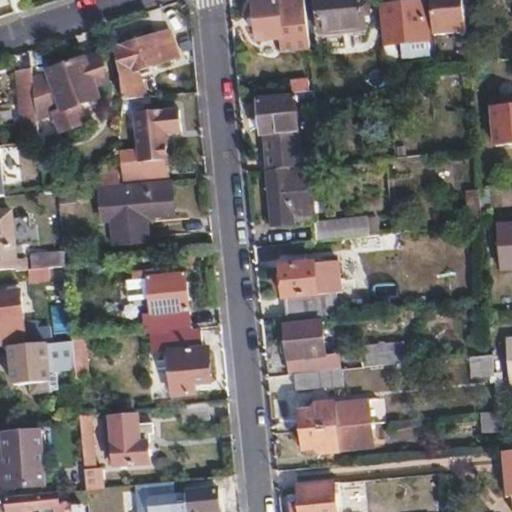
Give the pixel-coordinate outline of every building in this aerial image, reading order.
[(309,36),(305,0),(253,0),(258,41),(309,36)] [(366,32),(363,0),(318,0),(321,35),(366,32)] [(130,44),(114,49),(115,50),(125,103),(146,99),(137,73),(178,58),(170,32),(144,40),(141,34),(129,38),(130,44)] [(49,75),(35,80),(42,116),(52,112),(58,130),(83,120),(77,102),(98,94),(95,82),(108,77),(98,53),(47,70),(49,75)] [(392,97),(389,97),(390,110),(390,114),(402,112),(401,96),(408,95),(409,110),(435,108),(431,55),(388,59),(392,97)] [(35,80),(33,70),(18,74),(32,143),(47,140),(42,116),(35,80)] [(267,158),(268,172),(310,169),(308,153),(300,154),(295,99),(258,102),(261,137),(265,137),(268,157),(267,158)] [(511,144),(511,99),(493,101),(496,146),(511,144)] [(141,184),(166,181),(162,133),(182,132),(180,111),(164,112),(164,102),(135,106),(136,117),(138,117),(142,168),(139,169),(141,184)] [(310,169),(268,172),(274,227),(295,225),(295,219),(314,217),(310,169)] [(173,209),(171,181),(166,181),(141,184),(134,185),(100,188),(101,197),(99,197),(102,223),(113,222),(116,252),(150,250),(146,218),(145,212),(173,209)] [(174,216),(173,209),(145,212),(146,218),(174,216)] [(0,270),(22,269),(23,272),(28,272),(27,261),(22,261),(20,246),(16,246),(13,212),(0,213),(0,270)] [(314,226),(316,244),(337,242),(366,239),(369,239),(367,221),(314,226)] [(511,269),(511,223),(499,225),(502,270),(511,269)] [(369,239),(366,239),(366,249),(400,246),(399,236),(369,239)] [(66,268),(64,254),(39,256),(40,270),(50,269),(66,268)] [(281,269),(286,322),(337,317),(335,296),(340,295),(336,264),(305,266),(295,267),(281,269)] [(51,281),(50,269),(40,270),(32,271),(33,283),(51,281)] [(152,333),(191,329),(185,273),(146,278),(152,333)] [(0,326),(2,327),(4,349),(11,348),(37,345),(35,323),(23,323),(19,286),(0,287),(0,326)] [(322,326),(286,329),(289,364),(325,360),(322,326)] [(201,331),(168,334),(174,395),(206,393),(205,383),(211,382),(208,348),(203,348),(201,331)] [(74,358),(72,341),(37,345),(11,348),(14,383),(30,381),(31,390),(49,389),(47,360),(74,358)] [(362,346),(364,369),(375,367),(406,364),(404,343),(362,346)] [(471,380),(494,377),(493,355),(469,357),(471,380)] [(343,371),(297,376),(299,390),(344,388),(343,371)] [(209,418),(207,403),(180,406),(181,421),(209,418)] [(299,415),(301,434),(368,427),(366,405),(323,408),(317,413),(299,415)] [(93,461),(89,415),(80,417),(84,461),(93,461)] [(112,457),(113,467),(146,464),(145,444),(148,443),(148,436),(152,435),(151,425),(137,426),(135,417),(108,420),(109,424),(103,424),(106,457),(112,457)] [(368,427),(301,434),(303,454),(319,454),(325,458),(370,453),(368,427)] [(5,489),(7,489),(41,488),(39,434),(4,436),(5,463),(0,463),(0,485),(5,486),(5,489)] [(87,490),(100,489),(99,472),(85,472),(87,490)] [(215,490),(214,477),(178,481),(180,494),(182,494),(183,511),(220,511),(218,490),(215,490)] [(335,511),(333,486),(298,490),(300,511),(335,511)] [(7,489),(8,499),(41,495),(41,488),(7,489)] [(8,499),(4,499),(5,511),(15,511),(38,510),(38,511),(82,511),(82,506),(74,506),(74,503),(59,504),(58,493),(41,495),(8,499)] [(368,511),(368,502),(347,503),(347,511),(368,511)]
